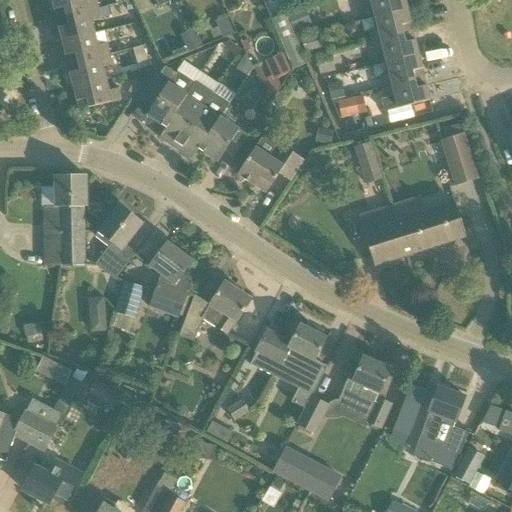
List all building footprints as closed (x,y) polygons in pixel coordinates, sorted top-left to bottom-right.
[(86,0),(51,0),(54,11),(55,11),(57,19),(98,9),(95,0),(89,0),(86,1),(86,0)] [(376,18),(407,10),(404,0),(361,0),(363,8),(373,6),(376,18)] [(58,28),(62,42),(94,34),(91,22),(100,20),(98,9),(57,19),(59,28),(58,28)] [(287,17),(294,35),(312,27),(305,10),(287,17)] [(369,32),(372,43),(412,33),(410,24),(407,10),(376,18),(379,30),(369,32)] [(306,63),(285,14),(272,20),(293,68),(306,63)] [(227,16),(215,21),(218,30),(222,38),(222,39),(223,39),(235,34),(227,16)] [(412,33),(372,43),(375,53),(384,50),(388,63),(418,55),(415,41),(414,41),(412,33)] [(97,46),(94,34),(62,42),(65,56),(66,56),(68,65),(109,55),(106,44),(97,46)] [(319,34),(302,39),(305,52),(313,50),(323,47),(319,34)] [(221,43),(235,57),(241,50),(230,40),(221,43)] [(282,54),(266,61),(272,76),(273,78),(276,77),(289,71),(282,54)] [(109,55),(68,65),(70,73),(69,73),(73,88),(105,80),(102,68),(111,66),(109,55)] [(381,77),(383,88),(423,78),(421,69),(422,69),(418,55),(388,63),(390,74),(381,77)] [(316,60),(319,77),(325,76),(336,74),(333,57),(316,60)] [(194,83),(177,72),(175,74),(165,67),(143,99),(153,106),(146,115),(161,125),(173,106),(177,109),(194,83)] [(266,79),(260,81),(267,97),(274,94),(280,85),(276,77),(273,78),(272,76),(266,79)] [(396,96),(399,108),(430,101),(426,86),(425,86),(423,78),(383,88),(386,99),(396,96)] [(105,80),(73,88),(76,102),(77,102),(79,111),(110,103),(119,101),(117,90),(108,92),(105,80)] [(195,81),(194,83),(177,109),(173,106),(161,125),(165,128),(159,138),(175,149),(212,93),(212,92),(195,81)] [(338,82),(327,84),(330,100),(344,97),(340,81),(338,82)] [(220,118),(229,105),(212,93),(175,149),(192,160),(198,150),(203,153),(215,134),(211,131),(220,118)] [(355,97),(337,102),(341,118),(359,114),(355,97)] [(215,134),(203,153),(218,162),(224,152),(234,159),(247,138),(238,131),(239,130),(220,118),(211,131),(215,134)] [(455,187),(478,180),(464,134),(441,141),(455,187)] [(354,148),(362,171),(377,166),(370,143),(354,148)] [(255,187),(255,186),(266,193),(279,174),(291,182),(304,161),(280,145),(271,159),(255,148),(238,174),(244,179),(255,187)] [(55,187),(40,187),(41,208),(60,208),(61,267),(64,267),(84,266),(83,207),(86,207),(86,176),(55,177),(55,187)] [(424,213),(397,221),(397,222),(390,224),(401,258),(466,238),(455,203),(424,213)] [(112,244),(110,247),(95,266),(114,280),(129,262),(119,254),(143,224),(119,205),(98,232),(112,244)] [(363,231),(374,267),(401,258),(390,224),(397,222),(397,221),(392,206),(359,217),(363,231)] [(192,261),(186,257),(167,243),(149,267),(161,276),(158,284),(152,298),(182,310),(194,279),(184,272),(192,261)] [(123,282),(114,313),(111,326),(130,333),(134,319),(135,319),(144,288),(123,282)] [(208,308),(192,302),(179,336),(194,341),(202,319),(227,335),(235,322),(236,322),(251,300),(224,283),(208,308)] [(93,318),(89,322),(90,333),(107,331),(106,317),(93,318)] [(305,410),(312,396),(327,367),(314,360),(326,338),(300,325),(291,342),(267,330),(256,352),(250,365),(275,377),(282,363),(296,370),(303,380),(291,404),(305,410)] [(34,371),(63,385),(70,372),(40,357),(34,371)] [(390,369),(387,368),(387,364),(381,361),(378,363),(363,357),(352,382),(348,380),(338,401),(369,415),(366,422),(381,429),(391,405),(377,399),(390,369)] [(0,412),(0,459),(5,461),(14,437),(27,444),(40,419),(56,428),(69,403),(81,383),(88,372),(79,367),(73,378),(72,377),(60,398),(53,410),(32,399),(27,411),(25,411),(20,420),(0,412)] [(88,393),(102,401),(109,388),(95,381),(88,393)] [(411,385),(393,431),(415,439),(432,393),(411,385)] [(468,433),(453,427),(465,397),(438,387),(428,413),(429,413),(422,432),(447,441),(444,450),(459,456),(468,433)] [(330,406),(312,396),(305,410),(297,426),(315,435),(330,406)] [(244,415),(237,403),(226,409),(233,421),(244,415)] [(490,406),(482,423),(498,430),(505,412),(490,406)] [(511,496),(511,414),(505,412),(498,430),(511,435),(511,450),(493,487),(510,496),(511,496)] [(57,429),(56,428),(40,419),(27,444),(44,453),(57,429)] [(223,427),(217,438),(227,444),(233,433),(223,427)] [(283,454),(273,473),(327,503),(338,483),(311,469),(312,466),(285,451),(283,454)] [(55,461),(50,471),(48,475),(34,468),(23,490),(49,504),(55,493),(67,500),(80,474),(55,461)] [(462,463),(454,477),(468,485),(476,471),(462,463)] [(160,511),(170,495),(156,487),(142,511),(160,511)] [(170,495),(160,511),(179,511),(185,503),(170,495)] [(103,504),(98,511),(115,511),(112,510),(115,505),(106,500),(103,504)] [(413,511),(392,501),(386,511),(413,511)]
